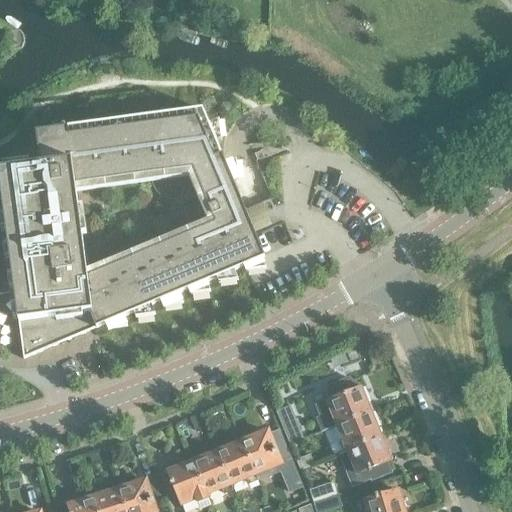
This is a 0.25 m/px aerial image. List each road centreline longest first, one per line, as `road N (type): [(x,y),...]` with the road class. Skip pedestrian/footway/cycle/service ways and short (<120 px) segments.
road 1 (tertiary): [(0,431),(264,335),(377,276)]
road 2 (residential): [(466,511),(442,426),(377,276)]
road 3 (tertiary): [(377,276),(511,173)]
